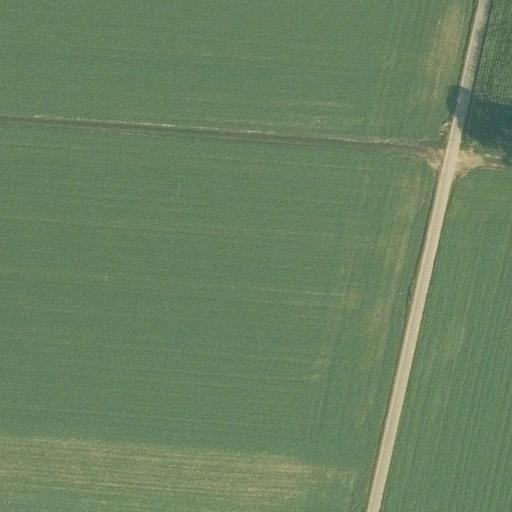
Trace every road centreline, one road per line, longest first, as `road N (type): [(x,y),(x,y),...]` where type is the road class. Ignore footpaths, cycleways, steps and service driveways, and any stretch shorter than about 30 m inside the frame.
road 1 (track): [(370,511),(483,0)]
road 2 (track): [(0,121),(449,153)]
